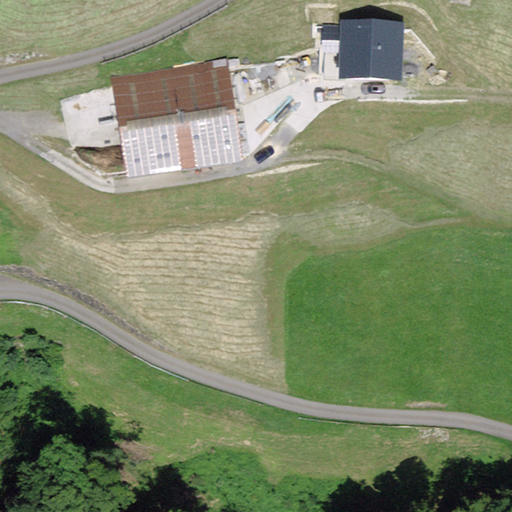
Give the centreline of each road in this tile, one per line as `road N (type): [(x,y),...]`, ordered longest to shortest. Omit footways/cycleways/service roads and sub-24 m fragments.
road 1 (unclassified): [(511,433),(271,399),(166,363),(55,301),(0,292)]
road 2 (track): [(265,157),(332,153),(361,160),(511,224)]
road 3 (unclassified): [(0,76),(100,54),(221,0)]
road 4 (track): [(387,90),(511,96)]
